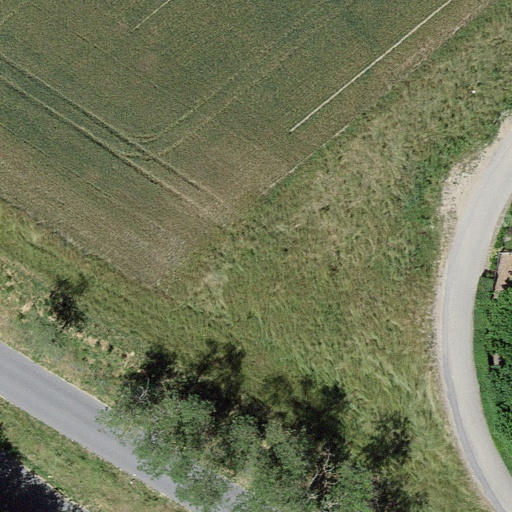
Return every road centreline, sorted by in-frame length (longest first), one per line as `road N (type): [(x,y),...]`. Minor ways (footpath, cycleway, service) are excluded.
road 1 (tertiary): [(241,511),(0,368)]
road 2 (residential): [(511,440),(492,364),(495,284),(511,226)]
